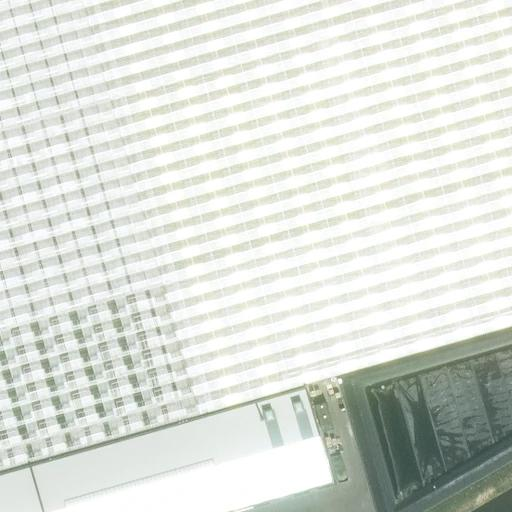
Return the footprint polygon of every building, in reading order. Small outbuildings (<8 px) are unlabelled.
[(0,0),(0,472),(201,416),(83,0),(0,0)] [(511,206),(450,0),(87,0),(203,400),(511,315),(511,206)] [(511,0),(472,0),(511,134),(511,0)] [(201,416),(0,472),(0,511),(221,511),(332,481),(305,386),(201,416)] [(335,437),(325,440),(331,463),(341,460),(335,437)]
